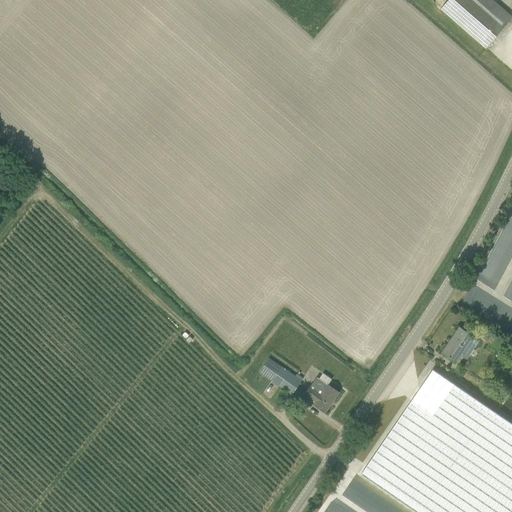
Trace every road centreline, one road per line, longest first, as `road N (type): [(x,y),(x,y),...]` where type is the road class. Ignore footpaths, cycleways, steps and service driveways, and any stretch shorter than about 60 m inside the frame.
road 1 (track): [(331,461),(0,136)]
road 2 (tertiary): [(295,511),(470,250),(511,167)]
